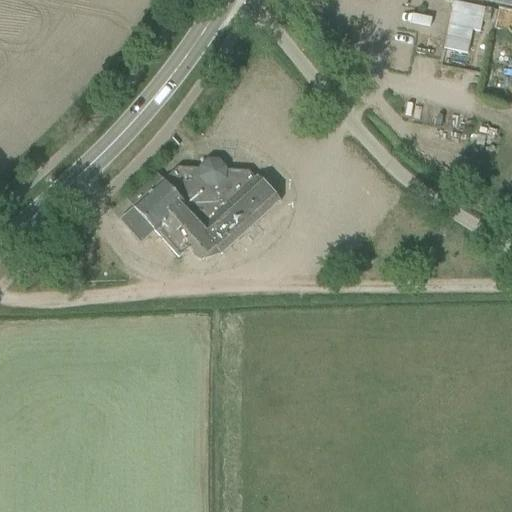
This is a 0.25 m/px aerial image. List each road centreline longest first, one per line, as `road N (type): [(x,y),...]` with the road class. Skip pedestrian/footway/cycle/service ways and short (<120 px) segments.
road 1 (track): [(0,294),(511,287)]
road 2 (unclassified): [(511,248),(432,203),(370,149),(246,0)]
road 3 (tertiary): [(0,243),(109,147),(222,0)]
